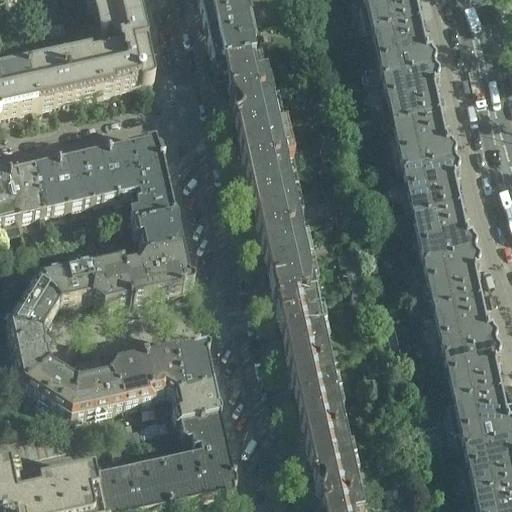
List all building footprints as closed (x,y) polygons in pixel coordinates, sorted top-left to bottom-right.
[(136,13),(133,0),(92,0),(94,5),(89,7),(93,23),(96,22),(136,13)] [(237,0),(194,0),(197,9),(237,0)] [(245,34),(237,0),(197,9),(204,43),(245,34)] [(417,31),(411,2),(416,1),(415,0),(362,0),(365,12),(370,11),(376,40),(417,31)] [(144,46),(139,26),(136,13),(96,22),(100,38),(102,38),(104,46),(109,45),(110,49),(116,53),(144,46)] [(86,24),(83,14),(66,18),(68,29),(80,26),(86,24)] [(62,49),(59,37),(81,32),(80,26),(68,29),(52,32),(55,45),(51,46),(52,50),(56,49),(56,51),(62,49)] [(424,60),(420,45),(417,31),(376,40),(382,69),(377,70),(381,87),(433,76),(429,58),(424,60)] [(252,67),(245,34),(204,43),(212,77),(252,67)] [(153,87),(144,46),(116,53),(117,57),(120,57),(128,96),(150,91),(151,90),(152,90),(152,89),(153,89),(153,88),(153,87)] [(120,57),(117,57),(89,64),(97,103),(128,96),(120,57)] [(97,103),(89,64),(60,70),(65,91),(59,92),(63,110),(97,103)] [(265,90),(263,81),(255,82),(252,67),(212,77),(212,79),(216,90),(215,90),(215,91),(216,92),(225,90),(228,104),(229,108),(270,99),(268,90),(265,90)] [(63,110),(59,92),(65,91),(60,70),(26,77),(35,116),(63,110)] [(438,123),(431,94),(436,93),(433,76),(381,87),(385,105),(390,104),(396,132),(438,123)] [(35,116),(26,77),(0,83),(0,104),(3,104),(7,123),(35,116)] [(317,88),(315,80),(303,83),(304,91),(317,88)] [(295,93),(293,84),(282,87),(284,96),(295,93)] [(318,96),(317,88),(304,91),(306,99),(318,96)] [(274,133),(269,109),(272,108),(270,99),(229,108),(230,108),(232,112),(234,116),(233,117),(233,118),(232,120),(232,121),(232,122),(236,141),(274,133)] [(444,152),(441,138),(438,123),(396,132),(403,161),(398,162),(402,180),(453,168),(449,151),(444,152)] [(280,157),(274,133),(236,141),(244,175),(285,166),(283,157),(280,157)] [(331,156),(330,147),(317,150),(319,158),(331,156)] [(166,193),(157,152),(156,151),(155,151),(132,156),(141,199),(136,200),(138,208),(150,205),(149,197),(166,193)] [(141,199),(132,156),(106,162),(116,205),(136,200),(141,199)] [(333,164),(331,156),(319,158),(321,166),(333,164)] [(116,205),(106,162),(80,168),(89,211),(116,205)] [(289,200),(284,176),(287,175),(285,166),(244,175),(251,208),(289,200)] [(89,211),(80,168),(56,173),(65,216),(89,211)] [(458,216),(452,187),(457,186),(453,168),(402,180),(406,197),(410,196),(417,225),(458,216)] [(65,216),(56,173),(32,178),(41,221),(65,216)] [(41,221),(32,178),(6,184),(16,227),(41,221)] [(0,230),(16,227),(6,184),(0,185),(0,230)] [(173,226),(166,193),(149,197),(150,205),(138,208),(134,209),(136,219),(128,221),(131,235),(173,226)] [(295,224),(289,200),(251,208),(259,242),(300,233),(297,224),(295,224)] [(346,223),(344,215),(332,217),(334,225),(346,223)] [(464,245),(461,230),(458,216),(417,225),(423,253),(418,255),(422,272),(473,261),(469,243),(464,245)] [(348,231),(346,223),(334,225),(336,233),(348,231)] [(181,258),(173,226),(131,235),(129,236),(133,254),(138,253),(141,263),(144,266),(149,265),(181,258)] [(97,243),(94,233),(70,238),(72,248),(97,243)] [(304,267),(299,243),(302,242),(300,233),(259,242),(266,276),(304,267)] [(187,289),(181,258),(149,265),(152,278),(155,278),(161,303),(190,297),(191,297),(192,296),(192,295),(193,294),(193,293),(193,292),(192,290),(191,289),(190,289),(188,288),(187,289)] [(478,308),(472,279),(477,278),(473,261),(422,272),(426,290),(431,288),(437,317),(478,308)] [(161,303),(155,278),(152,278),(149,265),(144,266),(141,263),(138,264),(136,267),(120,271),(131,310),(161,303)] [(131,310),(120,271),(119,267),(90,273),(94,291),(90,309),(91,310),(91,309),(92,309),(102,315),(131,310)] [(312,301),(304,267),(266,276),(273,309),(312,301)] [(90,309),(94,291),(90,273),(71,277),(68,284),(61,280),(35,285),(59,316),(60,316),(60,315),(60,314),(69,312),(69,314),(80,312),(80,310),(89,308),(89,309),(90,309)] [(361,290),(360,286),(359,282),(347,284),(349,292),(361,290)] [(59,316),(35,285),(21,307),(25,314),(17,315),(4,337),(42,343),(42,342),(41,341),(46,333),(48,334),(54,324),(53,323),(58,316),(59,316)] [(363,298),(361,290),(349,292),(350,301),(363,298)] [(319,334),(312,301),(273,309),(281,343),(319,334)] [(485,337),(481,322),(478,308),(437,317),(443,346),(439,347),(442,364),(494,353),(490,336),(485,337)] [(386,326),(383,312),(375,314),(378,328),(386,326)] [(327,368),(319,334),(281,343),(288,376),(327,368)] [(47,373),(45,364),(47,363),(44,353),(43,353),(41,344),(42,344),(42,343),(4,337),(9,362),(16,366),(11,372),(17,398),(49,373),(48,373),(47,373)] [(376,357),(374,349),(362,351),(363,360),(376,357)] [(499,400),(492,372),(497,371),(494,353),(442,364),(446,382),(451,381),(457,410),(499,400)] [(211,396),(204,364),(205,364),(206,364),(207,363),(207,362),(208,361),(208,359),(208,358),(207,358),(207,357),(205,356),(204,355),(203,355),(174,361),(180,388),(177,389),(180,403),(211,396)] [(377,365),(376,357),(363,360),(365,368),(377,365)] [(180,388),(174,361),(144,368),(153,409),(167,406),(172,408),(175,404),(180,403),(177,389),(180,388)] [(154,413),(153,409),(144,368),(115,374),(109,385),(108,384),(107,384),(129,418),(154,413)] [(334,401),(327,368),(288,376),(296,410),(334,401)] [(69,432),(76,391),(75,391),(74,391),(66,386),(67,385),(58,379),(57,380),(49,375),(49,374),(49,373),(17,398),(38,412),(34,418),(43,423),(47,418),(69,432)] [(129,418),(107,384),(106,385),(106,386),(97,388),(97,386),(86,389),(86,390),(77,392),(77,391),(76,391),(69,432),(94,426),(98,419),(105,424),(129,418)] [(218,424),(211,396),(180,403),(175,404),(172,408),(174,419),(169,420),(172,433),(177,432),(218,424)] [(505,429),(502,415),(499,400),(457,410),(464,438),(459,439),(463,457),(511,445),(511,436),(510,428),(505,429)] [(341,435),(334,401),(296,410),(303,443),(341,435)] [(390,424),(389,416),(376,419),(378,427),(390,424)] [(225,457),(218,424),(177,432),(181,448),(184,451),(188,450),(190,458),(193,459),(199,458),(200,467),(209,465),(209,461),(225,457)] [(392,432),(390,424),(378,427),(380,435),(392,432)] [(68,452),(64,432),(45,437),(50,457),(68,452)] [(349,468),(341,435),(303,443),(311,477),(349,468)] [(155,457),(151,438),(133,442),(138,462),(155,457)] [(138,462),(133,442),(119,446),(123,465),(138,462)] [(511,494),(511,445),(463,457),(467,474),(472,473),(478,502),(511,494)] [(235,500),(225,457),(209,461),(209,465),(200,467),(192,469),(201,510),(234,502),(235,501),(235,500)] [(356,502),(349,468),(311,477),(315,496),(316,498),(317,499),(318,500),(320,501),(319,505),(319,509),(318,509),(319,510),(356,502)] [(190,511),(201,510),(192,469),(159,476),(166,511),(190,511)] [(99,511),(95,490),(95,489),(15,506),(8,475),(0,477),(0,511),(99,511)] [(166,511),(159,476),(127,483),(132,511),(166,511)] [(132,511),(127,483),(95,490),(99,511),(132,511)] [(405,491),(403,483),(391,486),(393,494),(405,491)] [(407,499),(405,491),(393,494),(395,502),(407,499)] [(511,511),(511,494),(478,502),(480,511),(511,511)] [(358,511),(356,502),(319,510),(318,511),(358,511)]
